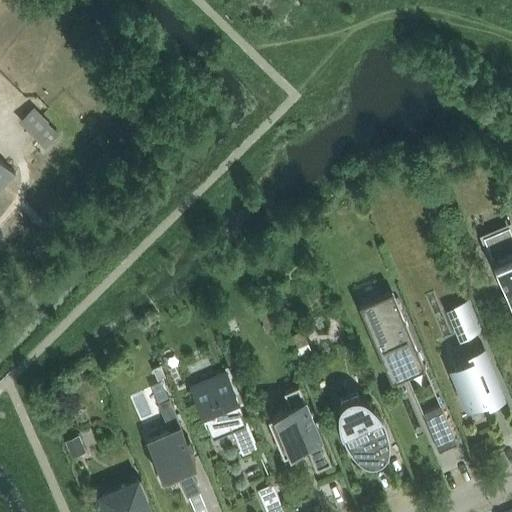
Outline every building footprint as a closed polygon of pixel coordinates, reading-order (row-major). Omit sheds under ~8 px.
[(33,107),(19,120),(40,141),(54,127),(33,107)] [(0,156),(0,187),(15,171),(0,156)] [(483,235),(511,304),(511,232),(509,224),(483,235)] [(420,362),(388,287),(356,300),(388,375),(420,362)] [(475,320),(467,301),(454,307),(462,325),(475,320)] [(273,317),(262,322),(265,328),(276,324),(273,317)] [(310,348),(300,325),(288,330),(298,353),(310,348)] [(472,407),(500,395),(481,349),(452,361),(472,407)] [(110,357),(98,363),(102,372),(115,367),(110,357)] [(212,433),(232,425),(243,451),(256,446),(226,372),(193,385),(212,433)] [(284,391),(290,405),(268,415),(283,452),(306,442),(316,467),(331,461),(299,385),(284,391)] [(340,400),(341,402),(338,415),(340,429),(344,442),(352,454),(389,438),(385,425),(379,412),(370,401),(358,394),(358,392),(340,400)] [(175,466),(187,493),(199,488),(188,460),(195,458),(169,397),(168,398),(170,405),(160,409),(169,430),(149,438),(149,437),(148,438),(155,454),(151,455),(155,469),(160,468),(162,471),(175,466)] [(457,442),(441,404),(422,412),(439,450),(457,442)] [(89,450),(81,432),(66,438),(73,456),(89,450)] [(140,477),(102,493),(109,511),(150,511),(145,498),(148,496),(140,477)] [(273,483),(259,489),(269,511),(275,511),(284,509),(273,483)]
